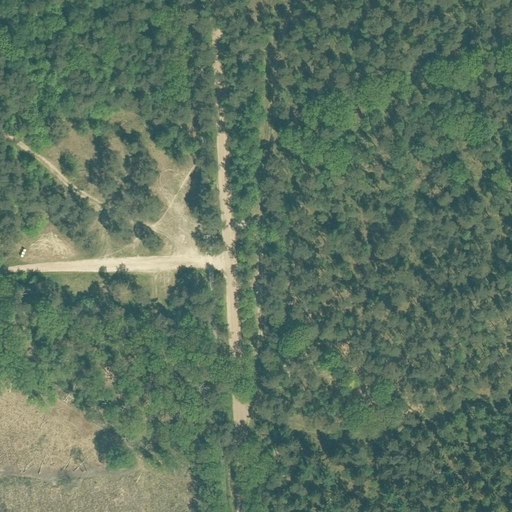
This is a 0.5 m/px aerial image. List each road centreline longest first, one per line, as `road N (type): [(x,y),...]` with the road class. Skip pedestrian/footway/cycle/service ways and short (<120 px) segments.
road 1 (track): [(243,511),(215,0)]
road 2 (track): [(239,417),(363,435),(511,396)]
road 3 (track): [(511,39),(289,108),(275,100)]
road 4 (track): [(251,417),(260,221),(228,223)]
road 5 (track): [(260,221),(297,0)]
road 6 (track): [(0,273),(210,265)]
